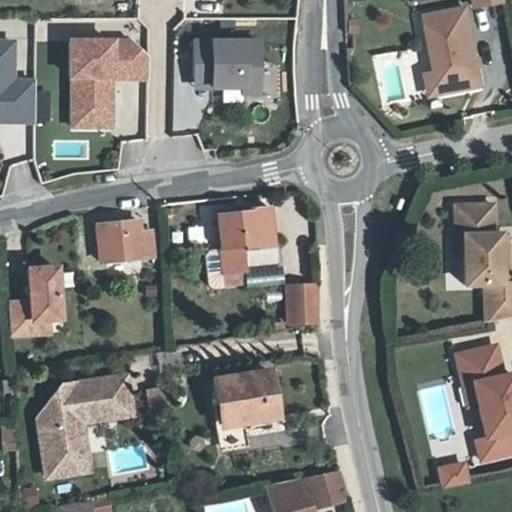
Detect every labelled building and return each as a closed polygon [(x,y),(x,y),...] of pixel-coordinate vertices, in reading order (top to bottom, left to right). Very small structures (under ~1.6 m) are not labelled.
[(472,0),(475,9),(504,3),(503,0),(472,0)] [(467,9),(425,18),(435,71),(439,94),(481,86),(467,9)] [(128,40),(74,39),(73,128),(107,129),(108,83),(147,83),(147,55),(128,40)] [(242,39),(189,39),(191,89),(241,88),(242,39)] [(242,39),(241,88),(241,102),(259,97),(258,41),(242,39)] [(13,42),(0,41),(0,121),(31,122),(31,80),(12,80),(13,42)] [(435,71),(426,73),(430,96),(439,94),(435,71)] [(455,205),(456,235),(464,235),(464,255),(465,284),(484,284),(510,283),(508,232),(494,233),(493,204),(455,205)] [(213,251),(202,251),(197,255),(199,285),(204,289),(215,288),(214,273),(217,273),(234,272),(276,268),(275,244),(268,245),(265,209),(211,214),(213,251)] [(133,222),(91,225),(93,261),(149,257),(148,231),(134,232),(133,222)] [(457,255),(464,255),(464,235),(456,235),(457,255)] [(3,307),(5,338),(28,337),(27,324),(43,323),(54,323),(52,271),(23,273),(25,306),(3,307)] [(236,287),(234,272),(217,273),(217,288),(236,287)] [(511,282),(510,283),(484,284),(485,320),(511,315),(511,282)] [(315,286),(285,287),(287,325),(317,324),(315,286)] [(27,324),(28,337),(43,336),(43,323),(27,324)] [(475,384),(480,406),(489,437),(479,440),(484,460),(511,452),(511,374),(504,376),(497,346),(457,357),(465,386),(475,384)] [(254,366),(200,378),(210,420),(240,414),(241,418),(264,413),(254,366)] [(44,476),(48,479),(75,475),(68,426),(82,424),(132,417),(126,377),(60,387),(36,420),(44,476)] [(471,408),(480,406),(475,384),(465,386),(471,408)] [(240,414),(210,420),(214,442),(245,435),(241,418),(240,414)] [(82,424),(68,426),(75,475),(90,473),(82,424)] [(0,453),(10,452),(9,427),(0,427),(0,453)] [(466,464),(454,466),(455,472),(467,470),(466,464)] [(454,466),(440,468),(444,488),(469,483),(467,470),(455,472),(454,466)] [(340,468),(303,476),(307,491),(312,490),(313,497),(317,497),(319,504),(348,496),(340,468)] [(309,511),(306,498),(300,495),(297,478),(265,484),(270,511),(309,511)] [(109,493),(92,497),(95,511),(112,508),(109,493)] [(51,511),(95,511),(92,497),(50,505),(51,511)]
